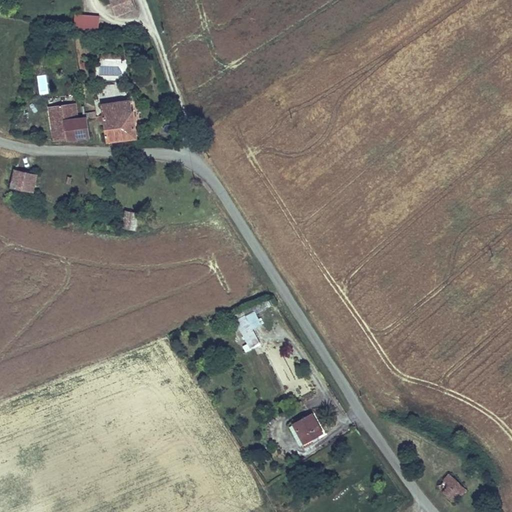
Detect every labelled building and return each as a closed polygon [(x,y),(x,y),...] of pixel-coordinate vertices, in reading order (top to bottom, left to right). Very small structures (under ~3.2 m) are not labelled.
[(132,0),(111,0),(117,15),(136,8),(132,0)] [(100,14),(75,12),(73,28),(99,30),(100,14)] [(131,98),(102,101),(107,142),(139,138),(135,108),(133,109),(131,98)] [(53,140),(91,135),(87,115),(78,116),(76,102),(49,106),(53,140)] [(12,179),(36,184),(38,173),(14,167),(12,179)] [(12,179),(11,187),(34,191),(36,184),(12,179)] [(127,228),(136,230),(138,218),(139,211),(126,209),(125,214),(122,226),(127,228)] [(250,350),(262,344),(253,328),(262,324),(255,311),(235,320),(250,350)] [(253,380),(263,399),(276,392),(266,374),(253,380)] [(313,411),(292,422),(303,444),(324,432),(313,411)] [(446,494),(459,480),(449,472),(438,484),(446,494)] [(467,489),(459,480),(446,494),(454,502),(467,489)]
